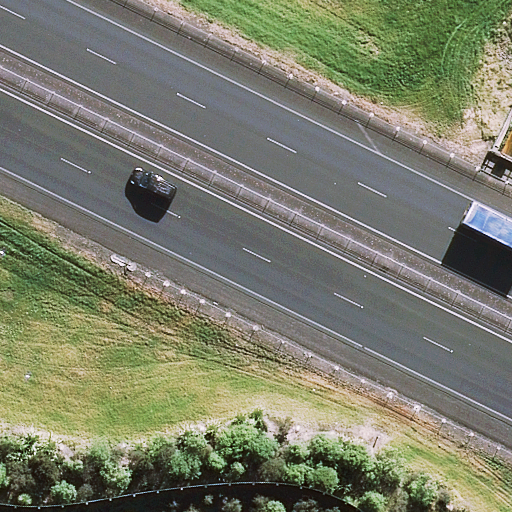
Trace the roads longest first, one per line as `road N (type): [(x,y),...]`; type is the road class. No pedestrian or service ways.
road 1 (motorway): [(511,388),(0,133)]
road 2 (motorway): [(0,11),(511,263)]
road 3 (track): [(511,170),(344,511)]
